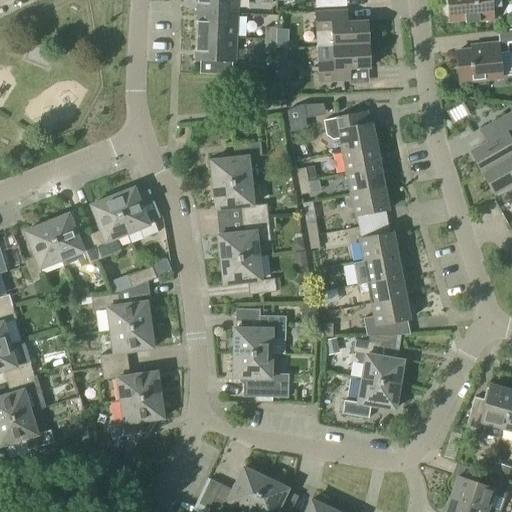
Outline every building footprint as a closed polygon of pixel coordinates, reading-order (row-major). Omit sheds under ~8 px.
[(237,15),(237,0),(198,0),(197,13),(237,15)] [(241,0),(242,10),(255,10),(255,0),(241,0)] [(314,0),(315,9),(341,7),(340,0),(314,0)] [(499,5),(498,0),(447,0),(450,21),(465,19),(466,24),(480,22),(480,21),(493,20),(492,10),(495,9),(498,7),(499,5)] [(341,24),(341,11),(331,11),(314,13),(316,48),(333,47),(368,45),(367,22),(341,24)] [(236,39),(237,15),(197,13),(196,37),(236,39)] [(275,52),(276,29),(264,28),(263,52),(275,52)] [(235,63),(236,39),(196,37),(195,61),(199,62),(199,75),(231,75),(231,63),(235,63)] [(459,82),(501,78),(499,54),(508,53),(507,43),(480,46),(480,50),(456,52),(459,82)] [(369,69),(368,45),(333,47),(333,62),(317,62),(319,84),(343,83),(343,71),(369,69)] [(277,78),(286,78),(285,52),(277,52),(277,78)] [(310,105),(312,118),(325,115),(323,104),(310,105)] [(511,140),(511,115),(511,113),(478,131),(486,144),(472,152),(484,172),(511,156),(511,144),(510,141),(511,140)] [(341,151),(375,145),(371,124),(362,125),(360,114),(323,121),(326,136),(333,140),(339,139),(341,151)] [(210,161),(213,185),(250,181),(248,157),(262,155),(260,144),(234,146),(235,158),(210,161)] [(345,172),(380,166),(375,145),(341,151),(345,172)] [(511,156),(484,172),(496,193),(510,185),(511,189),(511,156)] [(349,194),(384,187),(380,166),(345,172),(345,175),(336,176),(337,184),(347,183),(349,194)] [(307,180),(314,179),(312,167),(295,170),(297,182),(307,180)] [(307,182),(307,180),(297,182),(300,196),(309,194),(308,190),(316,189),(315,180),(307,182)] [(241,220),(267,217),(265,205),(253,206),(250,181),(213,185),(215,210),(240,208),(241,220)] [(127,234),(127,235),(140,230),(143,239),(159,233),(153,220),(148,222),(134,189),(131,190),(129,186),(113,193),(114,197),(112,198),(127,234)] [(384,187),(349,194),(353,216),(388,210),(384,187)] [(101,231),(90,236),(90,238),(100,260),(121,252),(116,239),(127,235),(127,234),(112,198),(91,206),(101,231)] [(79,240),(69,215),(46,224),(61,261),(83,252),(88,265),(100,260),(90,238),(90,236),(79,240)] [(221,260),(258,256),(257,243),(269,241),(267,217),(241,220),(242,233),(218,236),(221,260)] [(307,237),(316,235),(315,223),(305,225),(307,237)] [(61,261),(46,224),(25,232),(35,258),(24,262),(34,287),(45,282),(40,269),(61,261)] [(362,261),(396,254),(392,234),(358,241),(362,261)] [(316,235),(307,237),(310,250),(319,249),(316,235)] [(366,282),(400,275),(396,254),(362,261),(366,282)] [(258,256),(221,260),(223,285),(249,282),(250,295),(276,292),(275,279),(261,281),(261,280),(258,256)] [(148,282),(156,279),(151,268),(127,277),(131,288),(148,282)] [(370,304),(404,297),(400,275),(366,282),(366,283),(358,285),(360,294),(368,292),(370,304)] [(314,292),(323,291),(321,279),(312,280),(314,292)] [(150,298),(148,283),(131,289),(117,294),(91,298),(93,310),(107,308),(110,331),(150,325),(147,303),(139,304),(138,299),(150,298)] [(89,298),(87,288),(75,290),(76,300),(89,298)] [(323,291),(314,292),(316,306),(326,304),(323,291)] [(0,310),(12,307),(8,295),(0,297),(0,310)] [(404,297),(370,304),(373,317),(362,320),(366,338),(396,336),(393,323),(409,320),(404,297)] [(0,347),(9,345),(3,323),(15,319),(12,307),(0,310),(0,347)] [(233,353),(271,354),(271,341),(285,341),(285,317),(258,317),(258,329),(234,329),(233,353)] [(150,325),(110,331),(114,355),(101,356),(102,368),(128,365),(126,353),(153,349),(150,325)] [(323,338),(332,338),(332,325),(322,325),(323,338)] [(362,379),(399,385),(403,361),(379,357),(381,345),(354,340),(351,353),(355,354),(354,358),(360,363),(364,364),(362,379)] [(0,347),(0,372),(4,372),(8,383),(33,375),(29,364),(17,368),(9,345),(0,347)] [(271,375),(271,354),(233,353),(233,378),(243,378),(243,397),(287,398),(287,375),(271,375)] [(128,365),(102,368),(104,380),(117,378),(120,401),(160,395),(157,373),(129,376),(128,365)] [(0,398),(0,421),(30,412),(43,408),(33,375),(8,383),(11,395),(0,398)] [(345,401),(342,415),(369,420),(372,406),(394,410),(399,385),(362,379),(357,403),(345,401)] [(485,401),(473,397),(466,425),(477,428),(476,434),(499,440),(502,430),(500,429),(510,390),(489,384),(485,401)] [(511,390),(510,390),(500,429),(502,430),(511,432),(511,390)] [(160,395),(120,401),(124,424),(110,426),(112,438),(151,433),(149,421),(163,419),(160,395)] [(30,412),(0,421),(0,446),(25,439),(28,451),(54,443),(50,431),(37,435),(30,412)] [(89,438),(85,425),(72,429),(76,442),(89,438)] [(140,452),(135,449),(128,450),(124,455),(125,462),(131,466),(138,465),(141,459),(140,452)] [(506,480),(509,468),(493,463),(489,475),(506,480)] [(248,511),(265,478),(243,468),(233,490),(221,484),(209,509),(214,511),(234,511),(237,506),(248,511)] [(476,471),(473,482),(456,476),(449,498),(491,511),(499,511),(505,494),(499,492),(504,480),(476,471)] [(288,489),(265,478),(248,511),(279,511),(277,511),(288,489)] [(491,511),(449,498),(444,511),(491,511)] [(331,511),(332,510),(311,500),(305,511),(331,511)]
